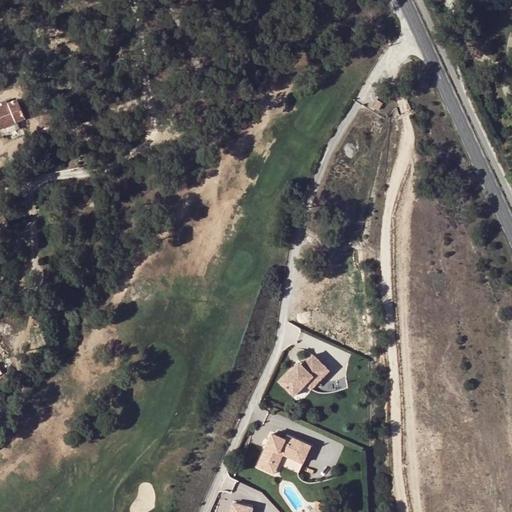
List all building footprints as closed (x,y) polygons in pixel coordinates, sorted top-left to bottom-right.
[(461,0),(466,8),(481,0),(461,0)] [(490,87),(480,91),(483,96),(492,92),(490,87)] [(17,99),(0,106),(0,129),(26,118),(17,99)] [(4,216),(0,218),(0,235),(13,228),(4,216)] [(298,363),(280,382),(294,396),(306,384),(311,389),(329,371),(314,356),(303,367),(298,363)] [(268,434),(254,467),(271,474),(279,455),(299,464),(307,447),(283,436),(281,440),(268,434)] [(310,508),(305,511),(321,511),(323,504),(312,502),(310,508)]
